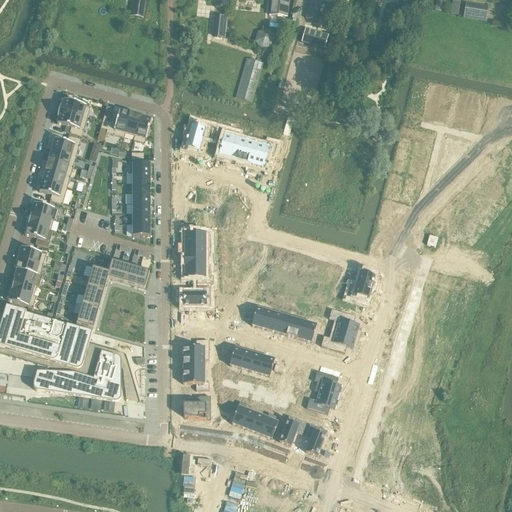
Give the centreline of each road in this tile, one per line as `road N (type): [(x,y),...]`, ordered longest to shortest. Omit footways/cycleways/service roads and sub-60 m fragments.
road 1 (residential): [(0,266),(52,86),(164,113),(166,155)]
road 2 (residential): [(387,269),(256,232),(265,196),(256,179),(166,155)]
road 3 (residential): [(359,371),(165,322)]
road 4 (residential): [(387,269),(406,223),(498,132)]
road 5 (residential): [(166,155),(165,322)]
road 6 (residential): [(163,442),(0,418)]
road 7 (residential): [(165,322),(163,442)]
